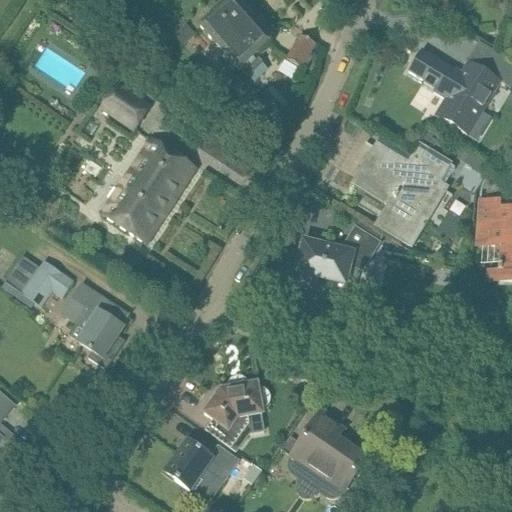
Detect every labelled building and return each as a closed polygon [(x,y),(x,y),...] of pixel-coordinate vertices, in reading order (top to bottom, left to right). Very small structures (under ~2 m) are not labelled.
[(228,1),(198,30),(239,72),(240,71),(248,78),(262,64),(255,57),(269,44),(228,1)] [(315,46),(300,37),(286,61),(301,70),(315,46)] [(36,55),(31,65),(69,85),(79,66),(45,48),(40,58),(36,55)] [(469,66),(463,76),(422,51),(409,73),(448,97),(436,118),(466,137),(499,84),(466,63),(465,64),(469,66)] [(103,68),(122,79),(131,64),(113,53),(103,68)] [(135,131),(151,108),(118,86),(102,109),(135,131)] [(173,202),(195,169),(152,141),(102,217),(145,245),(164,217),(159,214),(169,199),(173,202)] [(454,170),(455,169),(423,150),(410,171),(365,144),(365,145),(381,155),(361,187),(391,206),(379,226),(402,240),(406,233),(417,239),(445,194),(451,198),(452,197),(435,187),(448,166),(454,170)] [(511,211),(497,210),(498,205),(499,205),(499,203),(479,202),(477,239),(491,240),(490,247),(502,248),(500,267),(498,267),(497,281),(499,281),(499,284),(511,284),(511,211)] [(379,244),(354,229),(340,252),(303,243),(300,255),(293,253),(284,290),(313,297),(317,279),(344,285),(349,268),(362,271),(379,244)] [(407,256),(390,245),(383,256),(404,261),(407,256)] [(9,277),(3,284),(20,296),(41,309),(52,293),(62,300),(74,283),(44,263),(40,268),(23,257),(9,277)] [(91,353),(87,360),(104,371),(103,371),(105,373),(125,343),(123,342),(122,343),(115,339),(122,330),(128,318),(81,287),(63,314),(78,323),(81,319),(90,325),(78,344),(91,353)] [(218,394),(203,415),(212,421),(225,431),(217,441),(235,454),(249,435),(264,433),(262,415),(261,410),(265,408),(268,404),(268,399),(266,394),(262,392),(258,391),(257,387),(248,389),(247,387),(245,383),(241,380),(236,379),(232,381),(229,386),(229,390),(229,392),(218,394)] [(20,478),(36,459),(0,427),(0,424),(14,408),(0,396),(0,459),(1,461),(0,462),(1,463),(2,461),(20,476),(19,478),(20,478)] [(323,414),(322,413),(288,464),(287,468),(288,470),(289,472),(290,474),(294,477),(297,477),(299,477),(302,476),(304,475),(305,473),(324,485),(323,487),(322,490),(322,493),(324,497),(326,499),(328,500),(330,501),(333,501),(335,500),(338,499),(339,497),(367,457),(365,456),(363,460),(335,441),(343,428),(342,427),(340,431),(321,418),(323,414)] [(224,483),(239,462),(218,447),(209,459),(187,443),(165,475),(189,492),(205,470),(224,483)] [(251,488),(256,481),(248,475),(242,483),(251,488)]
